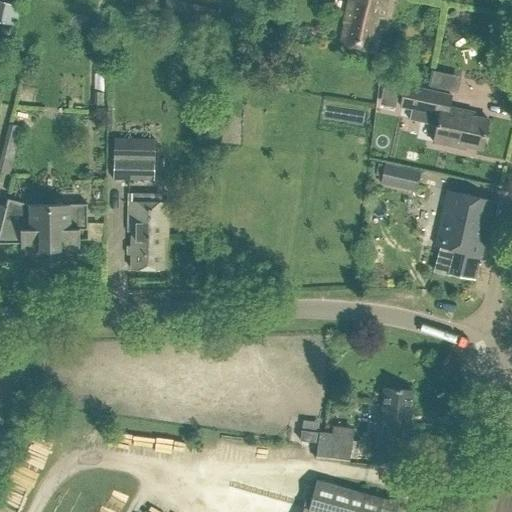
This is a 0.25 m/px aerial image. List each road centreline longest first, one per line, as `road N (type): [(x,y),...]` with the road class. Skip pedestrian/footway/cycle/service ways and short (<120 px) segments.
road 1 (tertiary): [(481,343),(388,314),(333,307),(0,317)]
road 2 (unclassified): [(439,511),(481,343)]
road 3 (unclassified): [(481,343),(511,198)]
